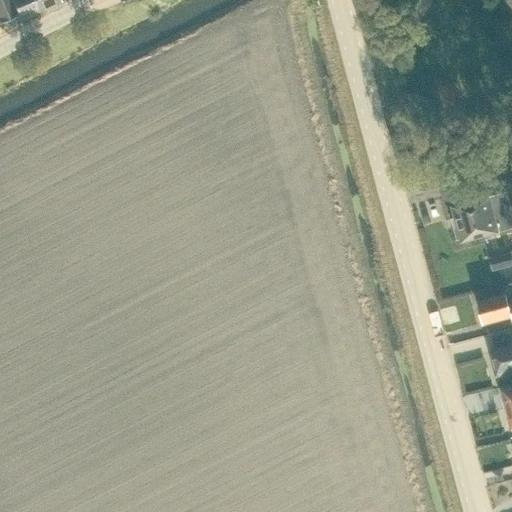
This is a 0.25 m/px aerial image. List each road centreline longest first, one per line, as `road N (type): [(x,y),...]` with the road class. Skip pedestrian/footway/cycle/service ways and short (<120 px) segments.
road 1 (tertiary): [(478,511),(338,0)]
road 2 (track): [(393,202),(511,177)]
